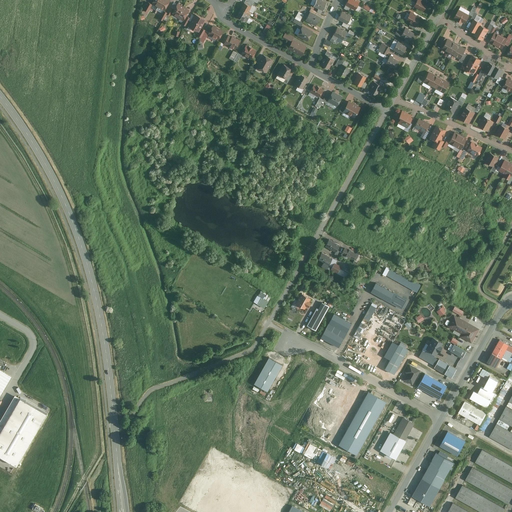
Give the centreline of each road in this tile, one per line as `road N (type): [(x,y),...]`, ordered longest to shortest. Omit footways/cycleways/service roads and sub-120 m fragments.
road 1 (secondary): [(122,511),(107,362),(84,257),(58,189),(0,97)]
road 2 (residential): [(386,109),(256,343)]
road 3 (residential): [(440,418),(283,331)]
road 4 (residential): [(511,295),(440,418)]
road 5 (residential): [(511,153),(392,99)]
